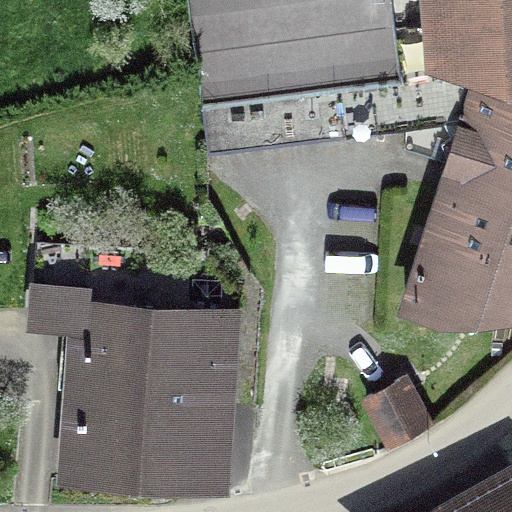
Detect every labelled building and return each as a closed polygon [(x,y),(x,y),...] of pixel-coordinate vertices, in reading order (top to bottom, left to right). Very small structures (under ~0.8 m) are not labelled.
[(475,78),(511,88),(511,0),(432,0),(439,67),(475,78)] [(460,283),(511,297),(511,88),(475,78),(449,162),(463,166),(456,188),(443,184),(405,301),(451,315),(460,283)] [(72,385),(66,469),(224,479),(237,291),(213,250),(38,241),(35,308),(77,310),(75,347),(61,346),(58,384),(72,385)] [(428,421),(403,375),(366,395),(391,441),(428,421)] [(511,511),(511,472),(469,498),(440,511),(511,511)]
